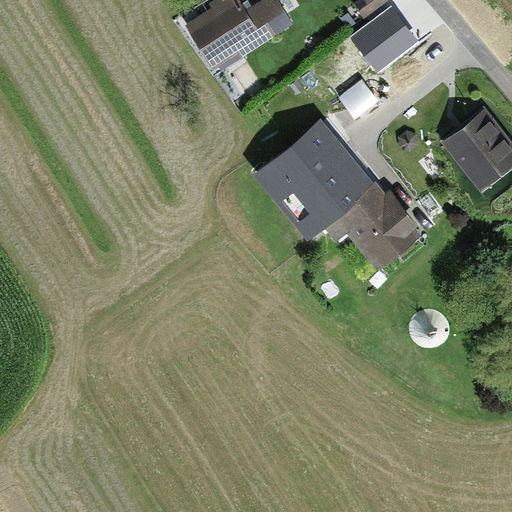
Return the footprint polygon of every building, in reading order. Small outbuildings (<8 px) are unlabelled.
[(232,63),(288,26),(267,0),(260,0),(248,9),(241,0),(201,0),(198,3),(203,11),(174,31),(199,66),(224,51),(232,63)] [(364,17),(390,3),(388,0),(359,0),(356,2),(364,17)] [(357,120),(380,102),(364,81),(341,99),(357,120)] [(480,184),(511,158),(511,152),(481,114),(447,141),(480,184)] [(331,212),(371,265),(414,233),(401,217),(410,210),(396,192),(386,199),(367,174),(356,182),(309,120),(245,168),(297,237),(331,212)]
